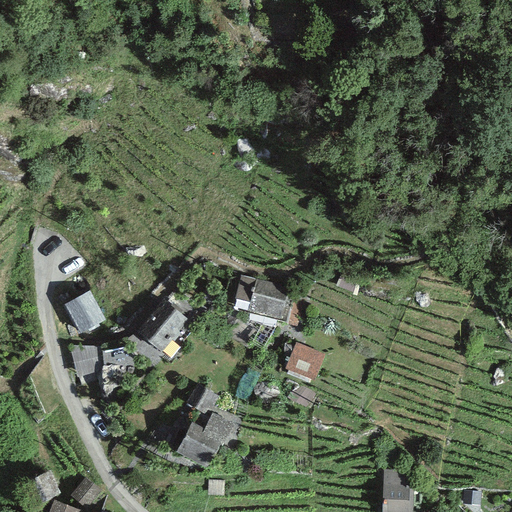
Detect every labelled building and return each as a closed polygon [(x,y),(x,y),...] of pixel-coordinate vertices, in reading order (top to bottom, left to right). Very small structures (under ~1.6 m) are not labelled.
[(240,276),(235,299),(249,303),(254,280),(240,276)] [(249,303),(247,311),(279,319),(287,287),(254,280),(249,303)] [(106,319),(90,291),(65,305),(81,334),(106,319)] [(135,332),(160,352),(171,339),(174,341),(179,334),(178,332),(187,320),(161,299),(135,332)] [(292,302),(286,325),(297,327),(302,305),(292,302)] [(133,342),(105,345),(108,374),(136,372),(133,342)] [(313,381),(324,355),(295,343),(284,369),(313,381)] [(69,347),(78,378),(102,370),(100,347),(69,347)] [(185,403),(203,414),(207,408),(210,410),(218,397),(197,384),(185,403)] [(306,408),(316,395),(298,386),(286,398),(306,408)] [(175,452),(206,469),(233,424),(212,413),(204,429),(191,423),(175,452)] [(383,470),(382,511),(411,511),(413,491),(413,486),(398,486),(398,470),(383,470)] [(42,502),(60,492),(49,472),(31,481),(42,502)] [(69,496),(85,509),(101,490),(85,477),(69,496)] [(53,500),(48,511),(80,511),(81,511),(53,500)]
